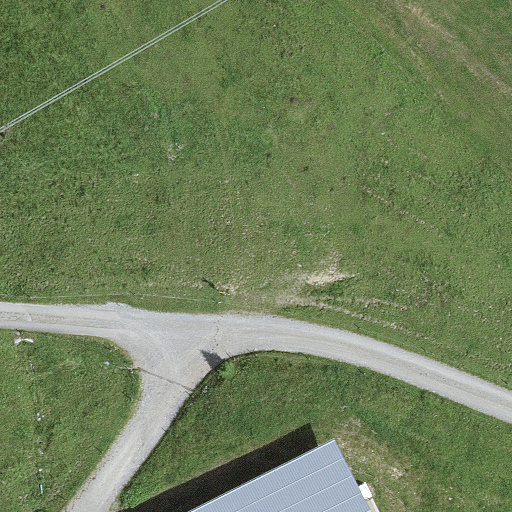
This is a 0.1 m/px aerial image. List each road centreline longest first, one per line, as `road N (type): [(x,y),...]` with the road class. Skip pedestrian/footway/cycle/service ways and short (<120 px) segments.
road 1 (track): [(511,403),(357,350),(275,335),(0,318)]
road 2 (track): [(191,332),(86,511)]
